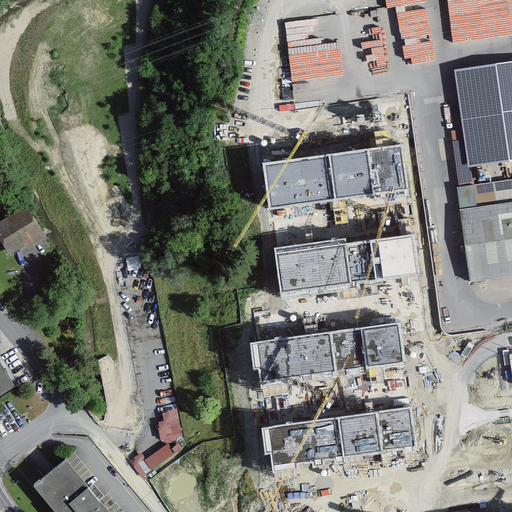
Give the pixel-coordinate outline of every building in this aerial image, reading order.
[(509,0),(449,0),(452,22),(482,19),(483,25),(511,22),(509,0)] [(511,63),(457,71),(470,165),(511,158),(511,63)] [(297,107),(325,104),(324,93),(296,95),(297,107)] [(60,101),(60,121),(91,122),(91,102),(60,101)] [(401,147),(266,166),(272,207),(407,189),(401,147)] [(511,200),(458,207),(468,282),(511,276),(511,200)] [(24,207),(0,221),(0,243),(8,255),(23,245),(27,251),(45,240),(24,207)] [(344,241),(277,251),(283,296),(350,286),(349,283),(416,273),(411,237),(345,246),(344,241)] [(396,325),(253,345),(256,368),(261,367),(263,380),(402,361),(396,325)] [(0,360),(0,396),(16,386),(0,360)] [(408,409),(265,430),(268,452),(273,451),(275,465),(413,445),(408,409)] [(146,439),(135,447),(150,468),(161,460),(146,439)] [(107,511),(62,456),(29,482),(52,511),(107,511)]
